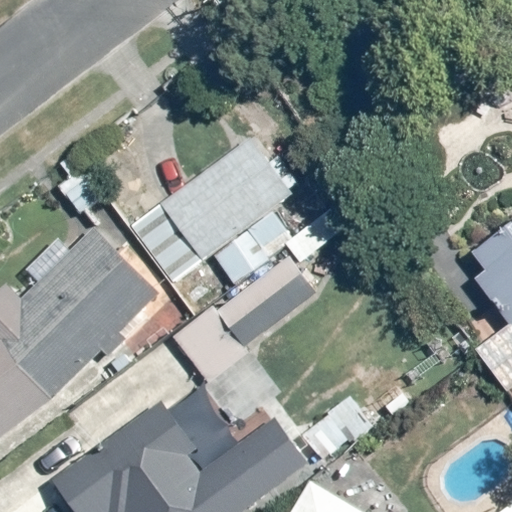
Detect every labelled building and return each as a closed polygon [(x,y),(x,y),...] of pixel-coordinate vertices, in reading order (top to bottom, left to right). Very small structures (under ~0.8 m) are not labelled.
[(294,239),(274,213),(298,195),(254,136),(133,227),(178,285),(215,258),(234,284),(294,239)] [(74,149),(61,159),(73,174),(61,185),(84,213),(110,192),(74,149)] [(334,209),(286,245),(302,266),(350,230),(334,209)] [(511,210),(502,218),(465,246),(485,273),(475,281),(492,303),(459,328),(511,395),(511,393),(511,210)] [(187,321),(110,225),(22,296),(14,287),(0,297),(0,442),(139,331),(152,349),(187,321)] [(323,298),(287,252),(177,337),(213,383),(244,359),(323,298)] [(275,421),(246,443),(231,422),(198,379),(60,484),(80,511),(112,511),(121,506),(125,511),(250,511),(310,467),(275,421)] [(375,428),(354,393),(302,425),(323,460),(375,428)] [(371,511),(315,478),(294,511),(371,511)] [(511,511),(511,500),(496,511),(511,511)]
